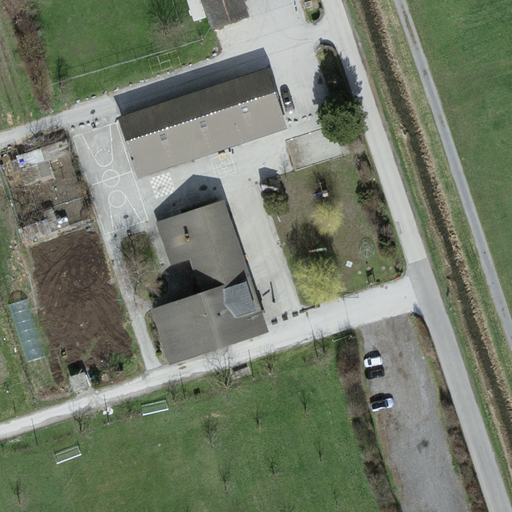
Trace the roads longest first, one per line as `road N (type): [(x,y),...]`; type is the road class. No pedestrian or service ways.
road 1 (tertiary): [(498,511),(330,0)]
road 2 (track): [(0,431),(428,298)]
road 3 (track): [(0,146),(341,33)]
road 4 (track): [(398,0),(511,339)]
